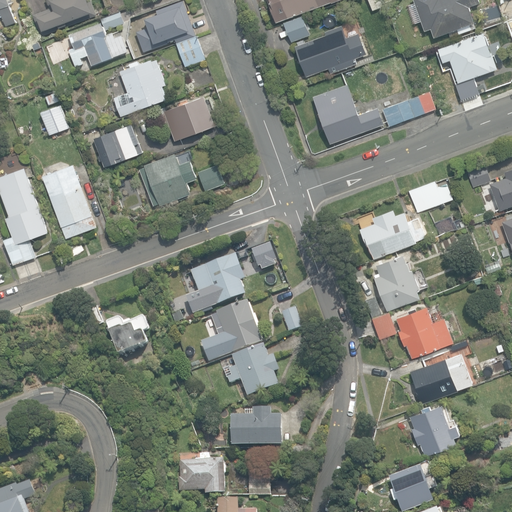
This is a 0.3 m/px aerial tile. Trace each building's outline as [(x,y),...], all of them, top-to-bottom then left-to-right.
[(0,0),(0,15),(2,15),(5,24),(15,20),(9,5),(10,5),(10,3),(13,1),(12,0),(0,0)] [(33,14),(41,36),(97,16),(92,1),(88,2),(87,0),(47,0),(50,8),(33,14)] [(206,59),(198,36),(198,35),(186,0),(157,10),(159,15),(147,19),(149,27),(137,31),(144,51),(176,40),(177,44),(185,66),(186,66),(206,59)] [(274,23),(339,0),(270,0),(272,6),(269,7),(274,23)] [(368,0),(372,10),(384,6),(381,0),(368,0)] [(426,11),(436,38),(449,32),(475,23),(469,7),(481,3),(479,0),(435,0),(436,2),(438,7),(426,11)] [(481,10),(484,22),(502,16),(498,4),(481,10)] [(102,18),(105,30),(126,23),(122,11),(102,18)] [(284,23),(291,42),(310,34),(303,16),(284,23)] [(398,22),(403,37),(411,34),(406,19),(398,22)] [(71,49),(77,66),(83,64),(81,58),(89,55),(93,65),(115,57),(115,56),(129,51),(123,34),(116,37),(114,31),(106,34),(102,22),(70,34),(75,48),(71,49)] [(347,38),(343,25),(326,31),(327,35),(305,43),(304,40),(297,42),(299,45),(295,46),(307,77),(329,68),(331,74),(358,64),(356,59),(367,55),(359,33),(347,38)] [(453,66),(459,83),(498,69),(492,53),(491,54),(484,33),(449,45),(439,48),(444,62),(449,61),(451,60),(453,66)] [(404,56),(406,61),(414,58),(412,53),(404,56)] [(114,97),(121,116),(168,99),(167,96),(168,96),(164,86),(168,85),(162,67),(156,68),(153,59),(140,63),(139,60),(130,63),(131,67),(121,71),(124,79),(121,80),(122,84),(125,83),(128,92),(114,97)] [(358,115),(347,85),(312,97),(329,146),(385,126),(379,108),(358,115)] [(421,95),(428,112),(439,108),(433,90),(421,95)] [(46,96),(49,105),(61,101),(58,92),(46,96)] [(391,126),(426,112),(419,95),(384,109),(391,126)] [(170,127),(175,141),(216,126),(205,96),(182,104),(181,102),(177,103),(178,106),(166,110),(165,107),(155,110),(162,130),(170,127)] [(42,112),(50,134),(70,127),(62,105),(42,112)] [(103,160),(106,167),(141,154),(140,153),(144,152),(141,142),(134,123),(95,138),(101,154),(99,155),(100,161),(103,160)] [(141,169),(154,205),(160,203),(160,205),(191,193),(187,182),(198,178),(192,160),(180,164),(176,153),(145,165),(146,167),(141,169)] [(43,176),(66,238),(98,227),(74,164),(43,176)] [(199,171),(206,190),(225,183),(218,164),(199,171)] [(467,171),(474,187),(492,180),(485,164),(467,171)] [(6,240),(14,264),(37,256),(31,238),(49,232),(26,167),(0,176),(0,185),(11,216),(7,218),(14,237),(6,240)] [(490,183),(500,210),(511,205),(511,168),(505,171),(507,177),(490,183)] [(409,190),(418,212),(444,202),(436,180),(409,190)] [(369,246),(374,259),(418,242),(417,240),(427,236),(423,226),(418,228),(415,221),(410,223),(406,211),(396,214),(394,209),(373,217),(376,223),(361,228),(368,246),(369,246)] [(269,242),(250,248),(257,271),(276,265),(269,242)] [(246,278),(237,253),(191,271),(201,296),(205,295),(210,309),(248,295),(242,280),(246,278)] [(375,277),(388,310),(421,298),(418,291),(420,290),(412,269),(410,270),(404,254),(377,264),(380,272),(374,274),(375,277)] [(484,275),(501,269),(498,262),(481,268),(484,275)] [(167,291),(175,288),(171,280),(164,283),(167,291)] [(497,306),(502,320),(511,316),(507,302),(505,303),(501,291),(494,294),(498,305),(497,306)] [(372,317),(380,339),(397,333),(390,311),(382,314),(375,296),(366,299),(372,317)] [(209,362),(264,341),(249,301),(218,313),(212,315),(219,336),(202,342),(209,362)] [(89,309),(96,326),(104,323),(97,305),(89,309)] [(407,345),(412,358),(449,344),(455,342),(449,327),(446,317),(434,322),(428,306),(417,310),(417,308),(409,311),(410,313),(397,318),(402,330),(399,331),(405,346),(407,345)] [(282,312),(289,331),(303,326),(297,307),(282,312)] [(110,330),(121,354),(146,344),(147,344),(147,343),(148,343),(148,342),(148,341),(148,340),(144,331),(148,330),(149,330),(149,329),(150,328),(150,327),(146,318),(145,317),(144,317),(143,316),(143,317),(126,323),(124,319),(123,318),(123,317),(122,317),(121,317),(120,317),(119,317),(108,321),(108,322),(108,324),(110,330)] [(242,378),(248,396),(280,384),(275,372),(281,370),(275,355),(270,357),(265,344),(233,356),(237,366),(231,368),(230,366),(224,369),(227,377),(228,377),(230,383),(242,378)] [(414,382),(422,403),(449,393),(459,390),(458,389),(474,383),(462,352),(449,357),(446,358),(411,370),(415,381),(414,382)] [(421,443),(426,456),(449,448),(458,444),(455,437),(461,435),(457,424),(451,426),(449,422),(443,404),(431,408),(430,405),(423,408),(424,411),(411,416),(416,427),(412,428),(418,444),(421,443)] [(233,416),(233,445),(283,445),(283,415),(273,415),(273,408),(255,409),(256,415),(233,416)] [(206,490),(207,493),(227,492),(226,458),(211,459),(211,454),(202,454),(202,459),(197,459),(181,459),(181,477),(179,477),(180,491),(206,490)] [(390,477),(402,511),(403,511),(434,501),(431,490),(439,487),(434,473),(426,476),(422,466),(390,477)] [(250,494),(271,494),(271,473),(250,472),(250,494)] [(0,511),(31,511),(26,499),(37,496),(31,480),(18,485),(18,484),(0,490),(0,511)] [(257,511),(258,509),(240,509),(240,498),(219,498),(218,511),(257,511)]
